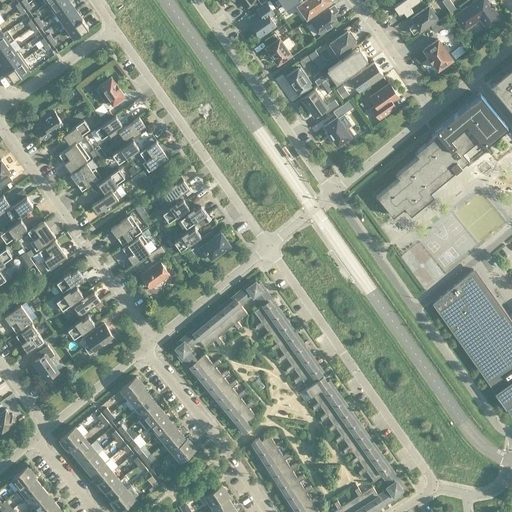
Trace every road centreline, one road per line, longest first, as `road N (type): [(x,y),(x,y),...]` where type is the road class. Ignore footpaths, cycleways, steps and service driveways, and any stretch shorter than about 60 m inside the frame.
road 1 (residential): [(399,511),(428,493),(432,478),(268,248)]
road 2 (residential): [(268,248),(115,29)]
road 3 (residential): [(150,343),(0,125)]
road 4 (residential): [(332,194),(195,0)]
road 5 (residential): [(267,511),(150,343)]
road 6 (residential): [(150,343),(268,248)]
road 7 (residential): [(431,114),(351,0)]
road 8 (residential): [(45,429),(150,343)]
road 9 (residential): [(332,194),(431,114)]
road 10 (residential): [(11,101),(115,29)]
